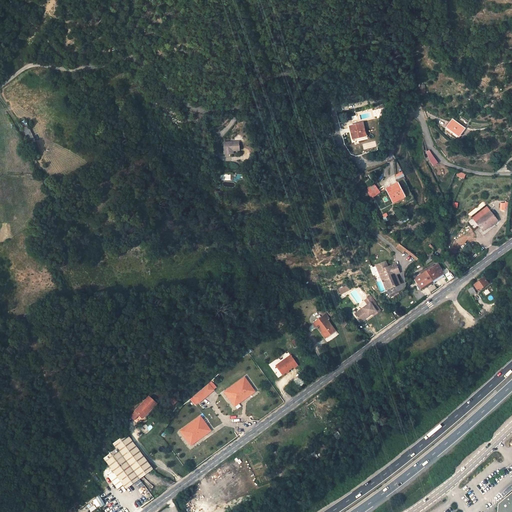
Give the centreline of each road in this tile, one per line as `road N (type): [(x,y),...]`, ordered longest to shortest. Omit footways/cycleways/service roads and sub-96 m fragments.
road 1 (unclassified): [(0,86),(30,65),(74,70),(127,58),(191,110),(233,112),(267,80),(305,80),(321,90),(343,151),(358,162),(382,161),(413,109),(441,160),(465,172),(511,173)]
road 2 (secondary): [(145,511),(511,247)]
road 3 (motorway): [(511,366),(331,511)]
road 4 (motorway): [(355,511),(511,384)]
road 5 (unclassified): [(412,511),(511,423)]
